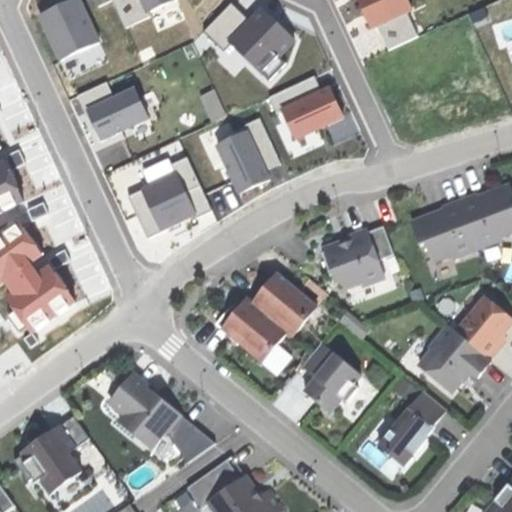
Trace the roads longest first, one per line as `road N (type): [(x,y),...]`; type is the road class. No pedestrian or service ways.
road 1 (residential): [(0,1),(141,311)]
road 2 (residential): [(378,511),(141,311)]
road 3 (residential): [(389,171),(313,190),(203,256),(141,311)]
road 4 (residential): [(304,0),(323,9),(389,171)]
road 5 (residential): [(141,311),(0,417)]
road 6 (residential): [(511,134),(389,171)]
